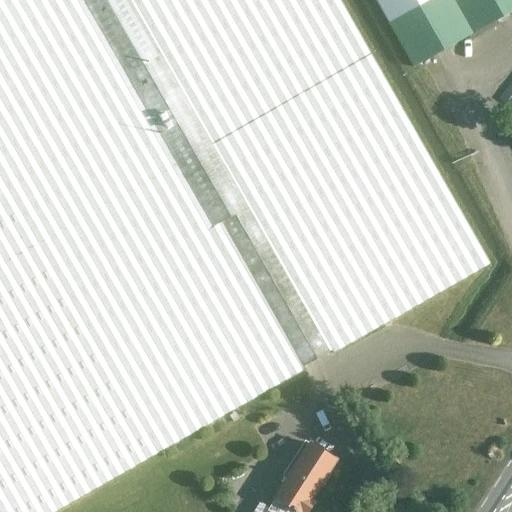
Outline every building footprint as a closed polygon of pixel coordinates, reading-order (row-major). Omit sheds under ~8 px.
[(0,0),(0,511),(52,511),(302,370),(300,368),(331,350),(332,353),(489,263),(341,0),(0,0)] [(511,0),(376,0),(414,67),(511,11),(511,0)] [(511,81),(503,94),(511,101),(511,81)] [(334,459),(310,443),(276,495),(301,511),(302,511),(305,511),(312,501),(309,499),(334,459)] [(300,511),(301,511),(276,495),(269,506),(261,500),(253,511),(300,511)]
